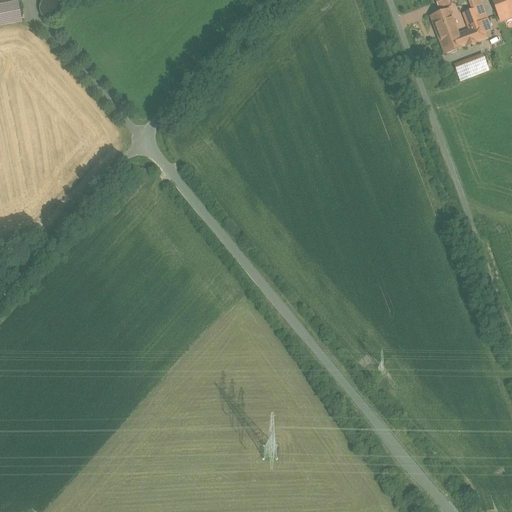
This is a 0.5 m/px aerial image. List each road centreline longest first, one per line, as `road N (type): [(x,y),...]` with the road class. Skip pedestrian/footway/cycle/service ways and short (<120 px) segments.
road 1 (unclassified): [(447,511),(143,133)]
road 2 (track): [(397,0),(511,306)]
road 3 (unclassified): [(143,133),(0,297)]
road 4 (unclassified): [(143,133),(264,0)]
